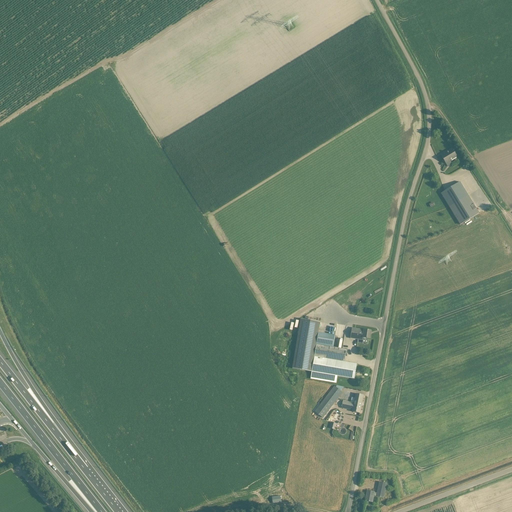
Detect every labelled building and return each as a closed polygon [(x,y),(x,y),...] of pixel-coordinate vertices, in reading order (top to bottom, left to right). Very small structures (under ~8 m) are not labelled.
[(457,157),(455,153),(452,149),(447,151),(448,152),(441,156),(446,163),(457,157)] [(441,193),(460,225),(479,213),(460,182),(441,193)] [(293,369),(311,372),(310,378),(334,382),(335,376),(354,379),(357,364),(345,362),(347,350),(333,348),(335,335),(318,332),(320,322),(301,319),(293,369)] [(350,339),(357,340),(365,341),(366,338),(370,339),(371,331),(352,328),(350,339)] [(335,386),(315,412),(323,418),(342,392),(335,386)] [(343,401),(342,408),(352,410),(352,412),(360,413),(362,404),(354,403),(351,402),(343,401)] [(365,501),(372,502),(374,495),(377,496),(384,498),(387,483),(380,482),(377,493),(374,492),(367,491),(365,501)] [(281,502),(280,497),(280,496),(285,495),(284,493),(268,495),(269,503),(273,502),(273,503),(281,502)]
